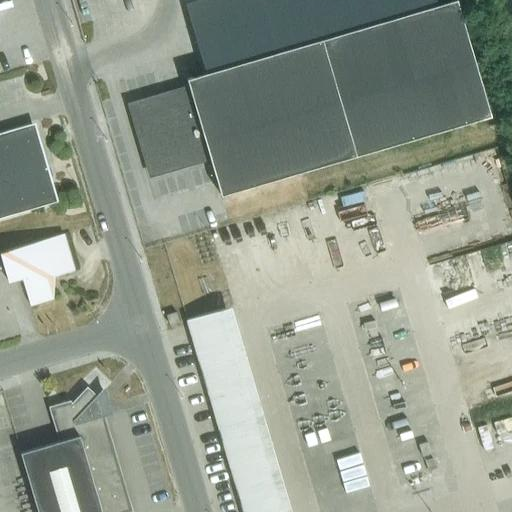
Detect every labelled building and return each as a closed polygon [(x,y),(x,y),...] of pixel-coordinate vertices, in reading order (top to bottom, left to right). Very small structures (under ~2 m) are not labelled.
[(205,73),(186,78),(187,80),(189,88),(192,98),(165,106),(162,96),(131,105),(151,173),(209,156),(211,164),(217,182),(220,195),(486,116),(490,115),(456,0),(451,0),(443,3),(437,4),(435,0),(198,0),(185,4),(205,73)] [(189,87),(161,96),(164,106),(192,97),(189,87)] [(0,217),(52,202),(29,124),(0,132),(0,217)] [(74,270),(63,233),(0,251),(0,253),(8,281),(22,277),(30,305),(53,298),(47,278),(74,270)] [(189,304),(244,511),(296,511),(237,291),(189,304)] [(166,315),(168,319),(169,324),(179,321),(176,312),(166,315)] [(99,397),(87,386),(71,403),(70,400),(49,406),(48,406),(58,440),(38,446),(20,452),(37,511),(126,511),(132,510),(104,416),(99,397)]
